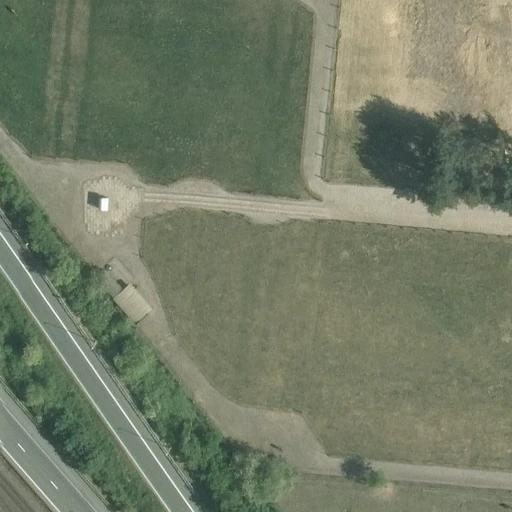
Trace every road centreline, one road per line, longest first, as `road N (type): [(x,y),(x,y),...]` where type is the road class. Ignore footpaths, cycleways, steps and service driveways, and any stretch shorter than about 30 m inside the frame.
road 1 (motorway): [(183,511),(0,251)]
road 2 (motorway): [(80,511),(0,419)]
